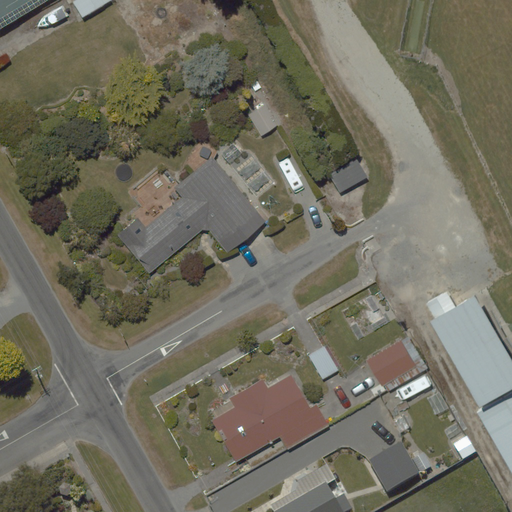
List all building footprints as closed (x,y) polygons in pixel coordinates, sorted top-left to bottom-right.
[(0,0),(0,33),(53,0),(0,0)] [(110,0),(76,0),(70,4),(82,24),(113,5),(110,0)] [(103,73),(42,28),(19,59),(80,105),(103,73)] [(270,105),(247,118),(259,139),(282,125),(270,105)] [(141,219),(119,238),(152,278),(208,232),(230,259),(270,227),(215,159),(173,193),(179,200),(147,226),(141,219)] [(301,167),(287,175),(299,198),(314,190),(301,167)] [(511,374),(464,286),(407,317),(511,509),(511,374)] [(319,335),(301,346),(322,382),(341,371),(319,335)] [(405,335),(366,361),(388,394),(427,368),(405,335)] [(264,380),(233,396),(238,406),(210,420),(234,465),(281,441),(287,452),(324,433),(292,373),(268,386),(264,380)] [(402,444),(366,468),(387,500),(439,465),(430,452),(414,463),(402,444)] [(337,511),(325,493),(293,511),(337,511)]
